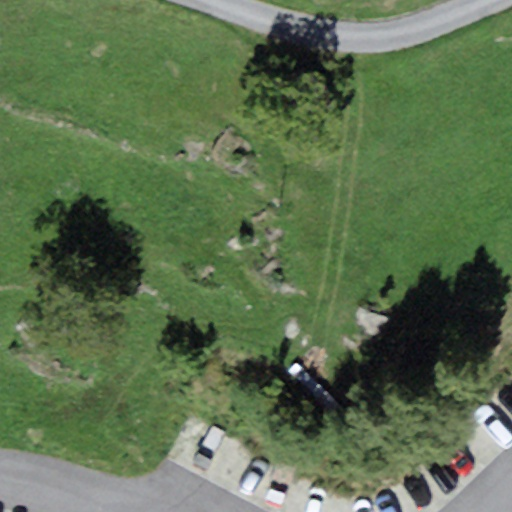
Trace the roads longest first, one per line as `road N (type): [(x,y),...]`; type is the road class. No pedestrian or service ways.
road 1 (residential): [(203,0),(360,42),(504,0)]
road 2 (track): [(0,460),(69,471),(141,496)]
